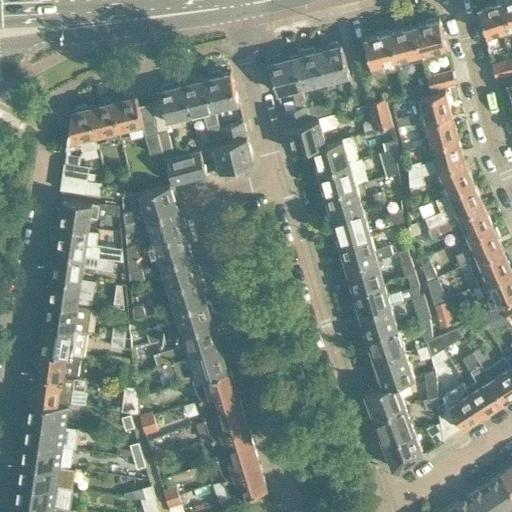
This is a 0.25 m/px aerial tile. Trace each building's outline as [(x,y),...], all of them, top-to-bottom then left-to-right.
[(501,27),(504,35),(511,32),(511,24),(503,0),(496,0),(479,6),(482,16),(481,16),(486,32),(501,27)] [(511,0),(503,0),(511,24),(511,0)] [(424,55),(424,57),(448,51),(439,16),(415,23),(424,55)] [(390,29),(397,56),(399,62),(424,55),(415,23),(390,29)] [(390,29),(365,36),(374,71),(384,68),(385,71),(400,67),(399,62),(397,56),(390,29)] [(317,48),(325,79),(349,73),(341,42),(339,43),(336,40),(330,42),(329,45),(317,48)] [(305,84),(325,79),(317,48),(315,49),(313,46),(306,48),(305,51),(297,53),(305,84)] [(310,105),(305,84),(297,53),(283,57),(282,54),(271,57),(272,59),(270,60),(278,91),(297,86),(302,105),(282,110),(286,124),(313,117),(310,105)] [(496,76),(511,71),(511,56),(493,62),(496,76)] [(453,68),(429,74),(432,87),(456,81),(453,68)] [(208,76),(215,106),(239,101),(231,70),(220,72),(219,69),(208,72),(209,75),(208,76)] [(419,77),(422,90),(432,87),(429,74),(419,77)] [(185,81),(184,81),(191,112),(202,110),(206,123),(210,144),(213,143),(214,143),(224,141),(220,126),(215,106),(208,76),(196,78),(195,76),(185,78),(185,81)] [(167,119),(191,112),(184,81),(173,84),(172,81),(161,84),(162,87),(160,87),(167,119)] [(446,88),(420,95),(426,118),(452,112),(446,88)] [(123,96),(113,99),(122,135),(131,133),(129,126),(144,123),(140,108),(136,93),(134,94),(131,91),(124,93),(123,96)] [(340,92),(330,94),(332,100),(333,107),(343,104),(340,92)] [(100,102),(90,105),(99,141),(122,135),(113,99),(110,99),(108,97),(101,99),(100,102)] [(393,123),(387,99),(369,104),(373,116),(376,128),(393,123)] [(332,100),(310,105),(313,117),(335,112),(333,107),(332,100)] [(79,142),(79,145),(81,151),(100,146),(99,145),(99,141),(90,105),(87,105),(85,103),(78,105),(77,108),(72,109),(67,145),(79,142)] [(313,117),(286,124),(293,149),(312,144),(328,140),(325,128),(337,125),(339,121),(337,112),(336,111),(335,112),(313,117)] [(452,112),(426,118),(433,142),(458,135),(452,112)] [(397,116),(399,126),(409,123),(407,114),(397,116)] [(366,118),(363,123),(365,131),(376,128),(373,116),(366,118)] [(244,120),(220,126),(224,141),(248,135),(244,120)] [(409,123),(399,126),(402,136),(411,133),(409,123)] [(168,130),(159,133),(162,148),(165,157),(166,157),(174,155),(168,130)] [(147,136),(149,145),(151,151),(162,148),(158,133),(147,136)] [(351,134),(343,136),(328,140),(312,144),(313,147),(310,149),(312,156),(316,157),(319,169),(358,158),(351,134)] [(224,141),(214,143),(221,168),(249,160),(253,155),(248,135),(224,141)] [(410,177),(422,173),(440,167),(464,159),(458,135),(433,142),(437,159),(422,163),(421,160),(408,163),(409,168),(410,177)] [(386,150),(399,146),(396,137),(383,141),(386,150)] [(382,162),(397,158),(401,156),(399,146),(386,150),(380,152),(382,162)] [(177,181),(207,172),(200,147),(174,155),(166,157),(173,182),(177,181)] [(65,153),(62,175),(89,179),(91,165),(80,163),(81,155),(65,153)] [(358,158),(319,169),(322,179),(320,181),(322,188),(325,189),(326,193),(357,184),(368,181),(361,157),(358,158)] [(464,159),(440,167),(450,191),(474,181),(464,159)] [(426,183),(422,173),(410,177),(410,189),(426,183)] [(89,179),(62,175),(60,188),(87,192),(89,179)] [(440,209),(426,215),(432,227),(483,203),(474,181),(450,191),(435,197),(440,209)] [(144,205),(124,211),(125,224),(138,220),(147,217),(178,207),(176,203),(174,196),(177,195),(174,184),(171,185),(170,182),(139,192),(144,205)] [(363,206),(357,184),(326,193),(324,196),(326,203),(329,203),(332,215),(363,206)] [(375,203),(386,199),(383,189),(372,192),(375,203)] [(59,219),(58,222),(89,226),(92,211),(98,212),(99,202),(62,196),(60,208),(57,208),(56,219),(59,219)] [(107,203),(106,211),(120,213),(119,205),(107,203)] [(432,227),(428,228),(431,237),(451,228),(454,229),(459,240),(493,225),(483,203),(432,227)] [(393,207),(390,212),(393,222),(404,219),(403,205),(393,207)] [(369,229),(363,206),(332,215),(335,225),(332,226),(336,237),(338,236),(339,238),(340,242),(371,233),(369,229)] [(178,207),(147,217),(154,239),(185,229),(184,227),(186,225),(184,218),(181,217),(178,207)] [(125,224),(126,234),(141,229),(138,220),(125,224)] [(417,220),(409,223),(410,236),(422,231),(417,220)] [(55,226),(53,237),(56,237),(54,250),(112,258),(115,243),(98,241),(100,228),(89,226),(58,222),(58,226),(55,226)] [(503,247),(493,225),(459,240),(463,250),(455,253),(460,266),(468,262),(479,258),(503,247)] [(154,239),(161,262),(192,252),(188,241),(190,239),(188,232),(185,231),(185,229),(154,239)] [(347,265),(377,256),(387,253),(393,251),(390,243),(384,245),(375,248),(371,233),(340,242),(341,244),(338,245),(341,255),(344,254),(347,265)] [(130,272),(143,268),(135,244),(128,247),(130,272)] [(408,247),(399,249),(405,268),(413,266),(408,247)] [(511,267),(503,247),(479,258),(468,262),(477,285),(488,280),(511,269),(511,267)] [(51,273),(82,278),(84,265),(111,269),(112,258),(54,250),(53,260),(50,261),(49,268),(51,270),(51,273)] [(192,252),(161,262),(168,285),(199,275),(198,273),(200,271),(198,264),(195,263),(192,252)] [(377,256),(347,265),(350,277),(348,279),(350,286),(353,286),(354,288),(384,279),(377,256)] [(431,260),(423,264),(428,279),(438,275),(431,260)] [(146,278),(143,268),(130,272),(131,283),(146,278)] [(511,269),(488,280),(477,285),(482,296),(471,301),(476,312),(511,296),(511,269)] [(412,285),(387,292),(384,279),(354,288),(354,290),(351,291),(354,302),(357,301),(360,311),(390,302),(415,295),(418,294),(418,283),(414,270),(408,272),(412,285)] [(94,279),(82,278),(51,273),(49,284),(46,285),(45,291),(48,294),(47,299),(78,305),(78,301),(90,303),(94,279)] [(168,285),(176,309),(206,299),(202,287),(205,284),(202,278),(199,277),(199,275),(168,285)] [(440,281),(429,285),(435,303),(448,298),(440,281)] [(117,283),(114,307),(125,308),(122,284),(117,283)] [(418,294),(415,295),(418,306),(427,303),(424,293),(418,294)] [(45,312),(43,325),(86,331),(90,307),(78,305),(47,299),(46,302),(43,303),(42,310),(45,312)] [(170,320),(146,328),(150,342),(183,331),(213,322),(211,314),(213,312),(210,301),(207,300),(206,299),(176,309),(167,312),(170,320)] [(447,300),(435,303),(442,326),(453,322),(447,300)] [(511,301),(502,306),(510,319),(511,318),(511,301)] [(133,304),(134,318),(147,315),(144,302),(133,304)] [(390,302),(360,311),(363,322),(361,323),(364,334),(366,333),(367,335),(398,326),(390,302)] [(502,306),(494,310),(500,324),(510,319),(502,306)] [(430,316),(420,319),(426,340),(434,336),(430,316)] [(213,322),(183,331),(187,343),(155,353),(159,363),(220,344),(218,336),(220,334),(218,327),(215,326),(213,322)] [(82,355),(86,331),(43,325),(41,336),(38,337),(37,344),(40,346),(40,347),(37,347),(37,349),(80,355),(82,355)] [(114,325),(113,335),(127,337),(126,327),(114,325)] [(368,337),(365,338),(368,348),(371,347),(376,360),(406,351),(398,326),(367,335),(368,337)] [(426,340),(427,343),(432,354),(442,347),(463,334),(458,326),(434,336),(426,340)] [(111,345),(126,347),(127,337),(113,335),(111,345)] [(432,354),(427,343),(416,347),(421,360),(433,356),(432,354)] [(196,373),(197,376),(227,367),(226,364),(226,362),(229,362),(226,352),(223,353),(220,344),(159,363),(162,373),(176,368),(179,378),(196,373)] [(481,345),(473,350),(481,362),(489,357),(481,345)] [(448,355),(442,347),(432,354),(433,356),(435,363),(448,355)] [(37,349),(33,372),(63,377),(64,371),(77,373),(80,355),(37,349)] [(487,372),(485,369),(481,362),(473,350),(464,357),(477,377),(467,384),(465,380),(464,381),(484,412),(505,399),(487,372)] [(406,351),(376,360),(380,373),(378,376),(381,385),(382,386),(398,381),(415,375),(406,351)] [(505,356),(485,369),(487,372),(505,399),(511,394),(511,366),(506,358),(505,356)] [(127,360),(125,386),(137,388),(135,361),(127,360)] [(193,377),(199,398),(236,386),(230,367),(228,368),(227,367),(197,376),(193,377)] [(427,396),(437,393),(436,368),(424,372),(427,396)] [(33,372),(29,397),(69,403),(69,401),(71,402),(71,401),(73,389),(82,390),(84,380),(63,377),(33,372)] [(381,385),(365,390),(365,391),(374,415),(406,403),(398,381),(382,386),(381,385)] [(438,405),(440,421),(444,438),(484,412),(464,381),(443,394),(446,400),(438,405)] [(139,411),(137,388),(125,386),(122,410),(130,411),(134,411),(139,411)] [(243,407),(236,386),(199,398),(206,418),(204,418),(205,419),(243,407)] [(426,409),(437,406),(437,393),(427,396),(424,397),(426,409)] [(29,397),(26,418),(66,424),(69,403),(29,397)] [(406,403),(374,415),(384,442),(416,430),(406,403)] [(205,419),(197,421),(202,438),(211,435),(212,438),(249,426),(243,407),(205,419)] [(140,415),(143,424),(155,420),(152,411),(140,415)] [(135,425),(131,412),(122,415),(126,428),(135,425)] [(26,418),(23,439),(63,445),(75,446),(78,426),(66,424),(26,418)] [(158,429),(155,420),(143,424),(146,432),(158,429)] [(437,443),(444,438),(440,421),(427,426),(437,443)] [(180,426),(159,433),(161,440),(182,433),(180,426)] [(255,447),(249,426),(212,438),(218,457),(217,458),(255,447)] [(399,468),(423,452),(421,444),(416,430),(384,442),(393,466),(399,468)] [(23,439),(20,459),(60,465),(63,445),(23,439)] [(130,443),(134,455),(143,452),(139,440),(130,443)] [(177,441),(151,449),(154,458),(166,454),(179,450),(177,441)] [(255,447),(217,458),(217,459),(218,459),(224,477),(261,466),(255,447)] [(146,464),(143,452),(134,455),(137,467),(146,464)] [(169,463),(166,454),(154,458),(157,467),(169,463)] [(20,459),(17,479),(57,485),(60,465),(20,459)] [(511,465),(502,472),(511,487),(511,465)] [(224,477),(212,481),(219,502),(231,498),(268,487),(261,466),(224,477)] [(511,511),(511,487),(502,472),(485,483),(503,511),(511,511)] [(17,479),(14,499),(54,505),(57,485),(17,479)] [(143,486),(147,498),(155,495),(152,483),(143,486)] [(485,483),(457,501),(464,511),(503,511),(485,483)] [(164,489),(167,497),(179,494),(176,485),(164,489)] [(181,502),(179,494),(167,497),(169,506),(181,502)] [(159,507),(155,495),(147,498),(150,510),(159,507)] [(14,499),(12,511),(73,511),(74,508),(54,505),(14,499)] [(464,511),(457,501),(439,511),(464,511)]
